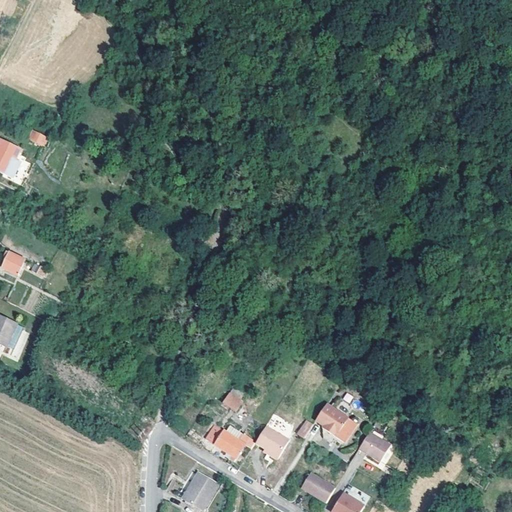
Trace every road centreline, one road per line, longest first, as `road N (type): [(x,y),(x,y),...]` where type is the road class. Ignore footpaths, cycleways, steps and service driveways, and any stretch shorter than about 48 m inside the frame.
road 1 (track): [(159,428),(239,170),(304,0)]
road 2 (residential): [(297,511),(159,428)]
